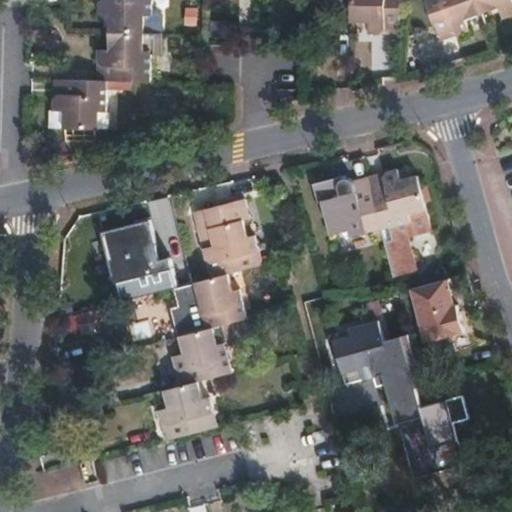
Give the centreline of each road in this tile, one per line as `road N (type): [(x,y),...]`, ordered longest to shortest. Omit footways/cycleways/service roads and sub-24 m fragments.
road 1 (residential): [(2,504),(34,511),(302,439)]
road 2 (residential): [(18,196),(25,358),(2,504)]
road 3 (residential): [(247,146),(18,196)]
road 4 (unclassified): [(511,313),(443,100)]
road 5 (residential): [(443,100),(247,146)]
road 6 (residential): [(12,0),(7,152),(18,196)]
